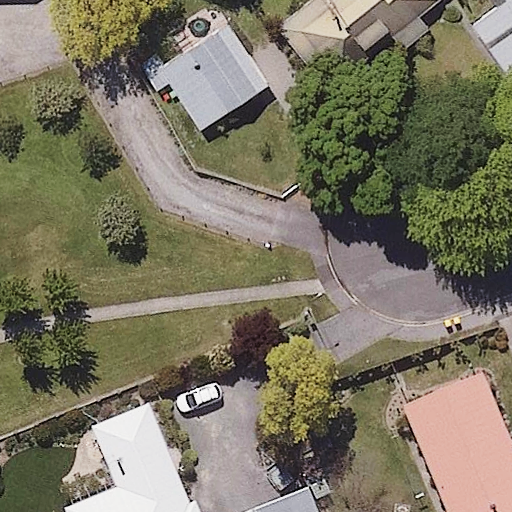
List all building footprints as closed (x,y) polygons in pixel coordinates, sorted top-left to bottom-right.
[(377,0),(320,0),(304,17),(333,46),(377,0)] [(511,0),(503,0),(475,21),(511,71),(511,0)] [(278,76),(235,11),(160,61),(204,126),(278,76)] [(511,511),(511,402),(497,366),(408,401),(451,511),(511,511)] [(203,511),(159,400),(98,424),(123,487),(58,511),(203,511)] [(333,511),(320,478),(241,511),(333,511)]
